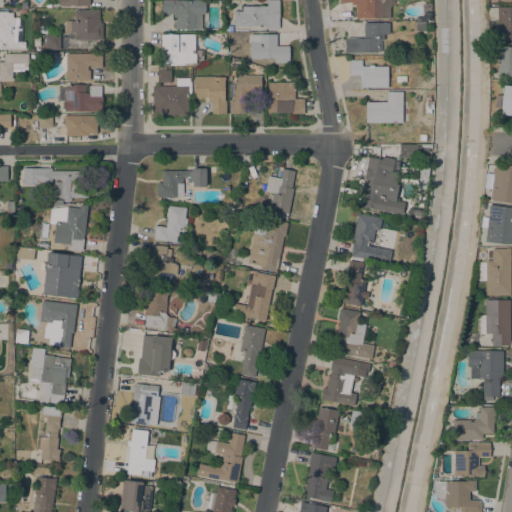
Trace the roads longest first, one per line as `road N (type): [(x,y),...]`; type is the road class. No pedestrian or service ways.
road 1 (residential): [(313,0),(331,165),(264,511)]
road 2 (residential): [(133,0),(130,145),(84,511)]
road 3 (residential): [(331,144),(0,149)]
